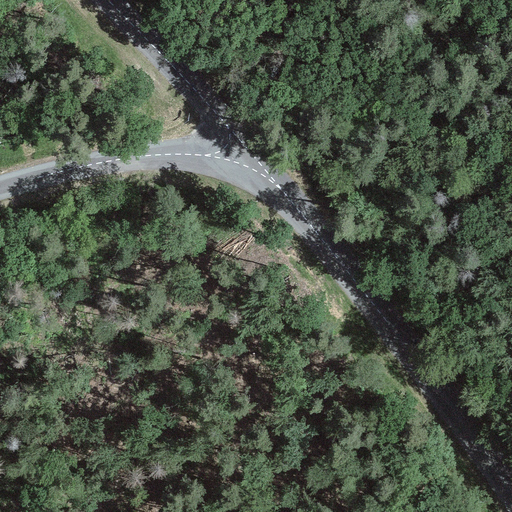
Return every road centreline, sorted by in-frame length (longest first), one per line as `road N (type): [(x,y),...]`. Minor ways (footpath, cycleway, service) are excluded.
road 1 (tertiary): [(243,152),(511,492)]
road 2 (tertiary): [(243,152),(182,152),(0,189)]
road 3 (tertiary): [(102,0),(243,152)]
